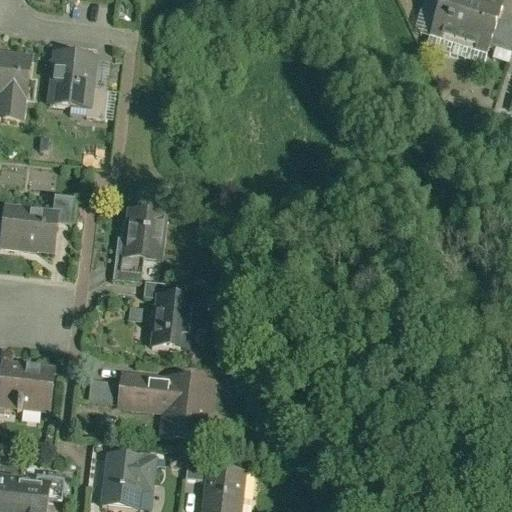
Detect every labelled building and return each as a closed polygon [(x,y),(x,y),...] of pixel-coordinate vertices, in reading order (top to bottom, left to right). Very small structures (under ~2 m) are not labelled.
[(490,25),(497,4),(486,0),(436,0),(423,42),(479,60),(482,50),(490,25)] [(511,32),(490,25),(482,50),(508,58),(511,45),(511,32)] [(0,56),(0,124),(17,127),(27,61),(0,56)] [(91,63),(46,57),(40,109),(84,115),(87,94),(91,63)] [(106,87),(106,60),(95,60),(95,87),(106,87)] [(104,96),(87,94),(84,115),(101,117),(104,96)] [(54,219),(51,237),(65,239),(69,206),(49,203),(47,218),(54,219)] [(51,237),(54,219),(47,218),(0,212),(0,214),(0,258),(47,265),(51,237)] [(154,271),(161,221),(122,216),(115,266),(154,271)] [(149,303),(179,308),(181,296),(137,290),(135,307),(148,309),(149,303)] [(179,308),(149,303),(148,309),(142,354),(189,361),(197,310),(179,308)] [(0,368),(0,417),(44,424),(51,375),(36,373),(35,378),(20,376),(21,371),(0,368)] [(211,390),(116,376),(110,415),(157,422),(154,446),(202,452),(211,390)] [(106,413),(109,391),(96,389),(93,411),(106,413)] [(180,488),(200,490),(201,476),(203,462),(183,459),(180,488)] [(132,464),(102,461),(96,511),(135,511),(137,500),(147,501),(152,463),(133,461),(132,464)] [(179,475),(180,464),(168,463),(166,474),(179,475)] [(237,511),(241,480),(201,476),(200,490),(197,511),(237,511)] [(41,511),(45,489),(0,483),(0,511),(41,511)]
